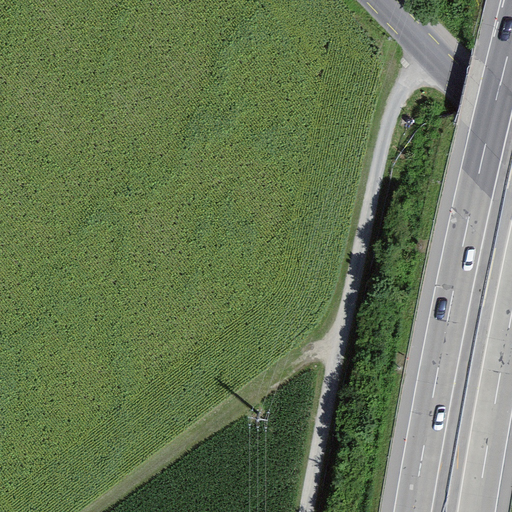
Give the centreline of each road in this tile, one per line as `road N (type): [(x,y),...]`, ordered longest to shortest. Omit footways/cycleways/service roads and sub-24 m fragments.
road 1 (motorway): [(511,39),(412,511)]
road 2 (track): [(306,511),(388,120),(429,50)]
road 3 (motorway): [(476,511),(511,311)]
road 4 (secondary): [(511,136),(380,0)]
